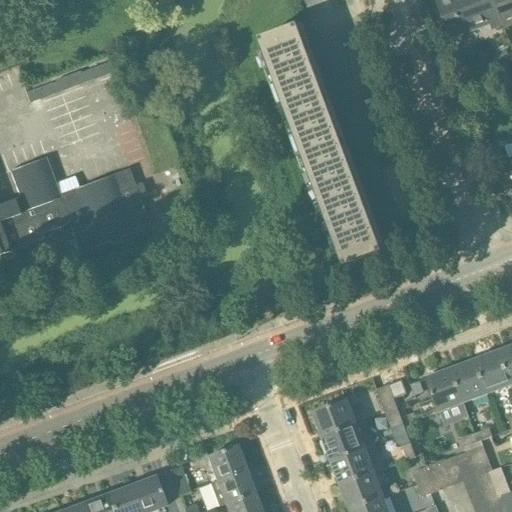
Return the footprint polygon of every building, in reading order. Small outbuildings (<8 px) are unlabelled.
[(493,30),(504,26),(494,0),(438,0),(436,1),(451,40),(491,26),(493,30)] [(511,0),(494,0),(504,26),(505,29),(511,26),(511,0)] [(345,269),(384,255),(299,27),(260,41),(345,269)] [(502,64),(505,71),(511,68),(511,54),(505,57),(502,64)] [(111,61),(82,73),(86,83),(115,72),(111,61)] [(56,82),(27,93),(31,104),(60,93),(56,82)] [(0,256),(43,241),(35,220),(55,212),(61,228),(70,225),(76,241),(74,241),(80,255),(95,250),(97,253),(136,239),(135,235),(151,229),(145,215),(139,199),(146,196),(142,185),(135,188),(129,170),(60,195),(46,159),(11,172),(21,198),(14,201),(0,205),(0,256)] [(511,348),(500,353),(511,384),(511,348)] [(488,395),(511,386),(511,384),(500,353),(476,363),(488,395)] [(476,363),(452,371),(465,404),(488,395),(476,363)] [(440,413),(465,404),(452,371),(428,380),(440,413)] [(403,381),(390,386),(395,400),(409,395),(403,381)] [(390,386),(378,391),(387,416),(399,411),(395,400),(390,386)] [(315,414),(324,439),(357,426),(348,402),(315,414)] [(392,430),(404,425),(399,411),(387,416),(392,430)] [(357,426),(324,439),(333,463),(366,450),(357,426)] [(490,430),(476,435),(479,443),(492,439),(490,430)] [(462,440),(465,449),(479,443),(476,435),(462,440)] [(401,449),(407,463),(416,459),(411,445),(401,449)] [(207,459),(216,482),(246,471),(238,447),(207,459)] [(484,448),(477,450),(487,475),(493,473),(484,448)] [(333,463),(342,487),(375,474),(366,450),(333,463)] [(455,459),(445,462),(454,487),(464,483),(487,475),(477,450),(455,459)] [(442,463),(434,466),(443,491),(451,488),(454,487),(445,462),(442,463)] [(429,468),(422,471),(426,483),(431,496),(438,493),(443,491),(434,466),(429,468)] [(190,492),(181,468),(170,473),(179,497),(190,492)] [(218,508),(225,506),(255,495),(246,471),(216,482),(209,485),(218,508)] [(420,471),(413,474),(418,486),(426,483),(422,471),(420,471)] [(487,475),(464,483),(468,495),(491,487),(496,499),(502,497),(497,485),(493,473),(487,475)] [(375,474),(342,487),(351,511),(384,499),(375,474)] [(155,478),(131,487),(140,511),(155,511),(166,508),(155,478)] [(426,483),(418,486),(423,499),(431,496),(426,483)] [(113,511),(140,511),(131,487),(107,496),(113,511)] [(491,487),(468,495),(473,507),(496,499),(491,487)] [(261,511),(255,495),(225,506),(227,511),(261,511)] [(86,511),(113,511),(107,496),(84,504),(86,511)] [(496,499),(473,507),(474,511),(497,511),(500,511),(507,511),(506,509),(502,497),(496,499)] [(351,511),(389,511),(384,499),(351,511)]
